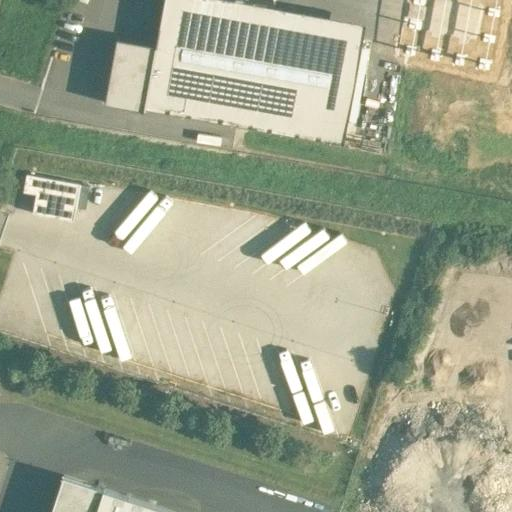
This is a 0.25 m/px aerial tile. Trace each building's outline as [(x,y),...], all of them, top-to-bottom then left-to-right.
[(268,3),(253,0),(164,0),(157,44),(145,105),(147,106),(344,142),(363,41),(265,23),(268,3)] [(265,23),(363,41),(367,21),(268,3),(265,23)] [(147,106),(145,105),(157,44),(118,36),(106,102),(146,109),(147,106)] [(81,182),(27,172),(24,190),(37,192),(34,205),(34,211),(74,219),(81,182)] [(64,475),(51,511),(95,511),(104,487),(64,475)] [(180,511),(104,487),(95,511),(180,511)]
